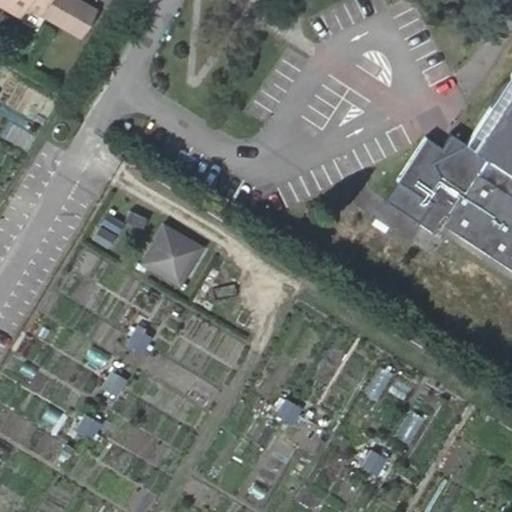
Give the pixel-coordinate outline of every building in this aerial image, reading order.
[(0,0),(0,8),(20,19),(26,9),(40,17),(49,0),(0,0)] [(49,0),(40,17),(81,40),(97,12),(75,0),(49,0)] [(511,73),(510,76),(508,78),(505,81),(502,84),(500,85),(498,88),(496,93),(494,97),(492,100),(491,105),(490,107),(467,143),(432,161),(439,175),(425,196),(432,201),(418,221),(438,234),(444,224),(511,268),(511,73)] [(148,219),(131,212),(126,221),(143,229),(148,219)] [(203,248),(164,224),(141,264),(180,288),(203,248)] [(138,329),(128,345),(143,353),(152,339),(138,329)] [(117,382),(125,388),(129,380),(121,375),(117,382)] [(300,409),(284,400),(275,415),(291,425),(300,409)] [(87,414),(77,430),(93,439),(102,423),(87,414)] [(369,454),(360,469),(376,479),(385,463),(369,454)]
